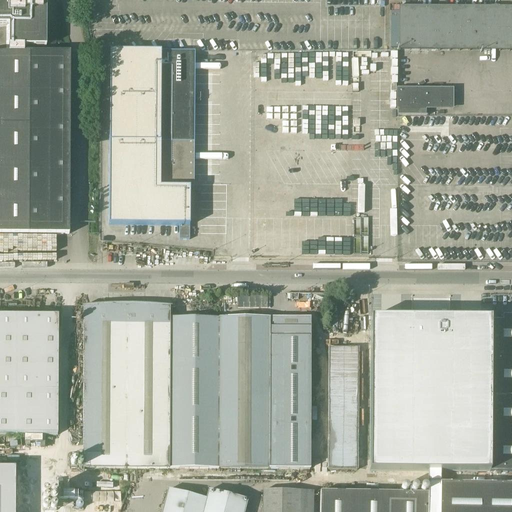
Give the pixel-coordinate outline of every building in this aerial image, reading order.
[(24,47),(46,47),(46,2),(42,2),(41,0),(0,0),(0,233),(68,234),(69,53),(24,52),(24,47)] [(511,7),(399,6),(399,11),(399,21),(399,50),(410,50),(410,51),(418,51),(418,50),(431,50),(431,51),(478,51),(490,51),(511,51),(511,7)] [(399,21),(399,11),(390,11),(390,21),(399,21)] [(190,52),(109,51),(108,224),(179,224),(179,238),(189,238),(190,102),(200,102),(200,94),(190,94),(190,52)] [(396,89),(396,110),(398,110),(398,115),(425,116),(425,110),(453,110),(453,89),(396,89)] [(227,188),(190,188),(190,210),(227,210),(227,188)] [(82,469),(83,469),(170,469),(170,307),(172,307),(172,306),(143,304),(114,304),(82,306),(83,307),(82,469)] [(0,434),(58,435),(58,315),(0,315),(0,434)] [(491,320),(490,471),(511,471),(511,315),(502,315),(502,320),(491,320)] [(264,318),(219,318),(218,469),(264,469),(264,318)] [(264,318),(264,469),(310,470),(310,319),(264,318)] [(370,318),(369,471),(428,471),(440,471),(490,472),(490,471),(491,320),(491,318),(450,318),(411,318),(370,318)] [(356,470),(357,348),(329,348),(329,470),(356,470)] [(16,468),(0,468),(0,511),(15,511),(16,480),(16,468)] [(428,471),(427,494),(430,494),(429,511),(511,511),(511,483),(441,482),(440,482),(440,471),(428,471)] [(244,511),(247,501),(209,491),(206,500),(168,490),(162,511),(244,511)] [(299,511),(300,491),(263,491),(262,511),(299,511)] [(74,499),(52,492),(49,502),(32,497),(27,511),(65,511),(67,505),(72,507),(74,499)] [(319,492),(318,511),(429,511),(430,494),(319,492)]
